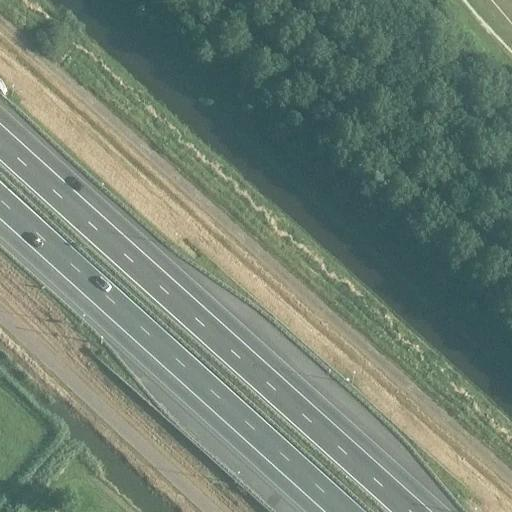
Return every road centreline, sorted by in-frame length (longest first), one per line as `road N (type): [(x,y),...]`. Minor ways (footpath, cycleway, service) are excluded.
road 1 (track): [(511,479),(0,21)]
road 2 (motorway): [(418,511),(0,135)]
road 3 (motorway): [(0,210),(335,511)]
road 4 (unclassified): [(216,511),(0,311)]
